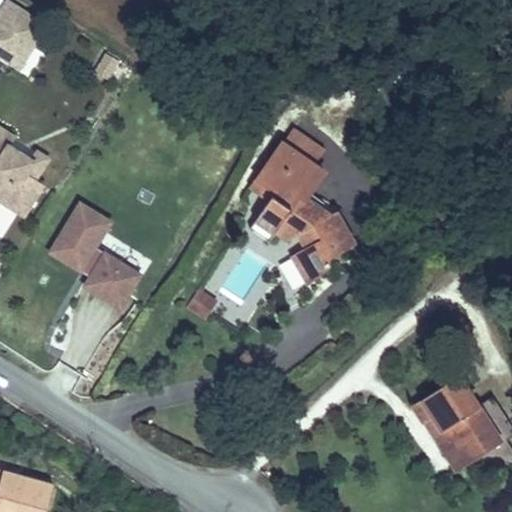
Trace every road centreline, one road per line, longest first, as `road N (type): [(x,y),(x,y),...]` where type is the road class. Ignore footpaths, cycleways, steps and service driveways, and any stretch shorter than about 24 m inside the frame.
road 1 (unknown): [(83,422),(285,347),(336,301),(364,246)]
road 2 (residential): [(0,372),(238,511)]
